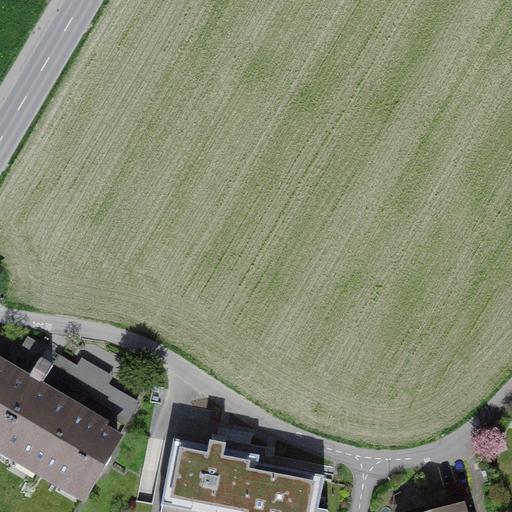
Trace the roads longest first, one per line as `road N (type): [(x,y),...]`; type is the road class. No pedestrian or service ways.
road 1 (residential): [(366,462),(254,419),(139,345),(0,316)]
road 2 (residential): [(511,389),(428,456),(366,462)]
road 3 (tertiary): [(83,0),(0,142)]
